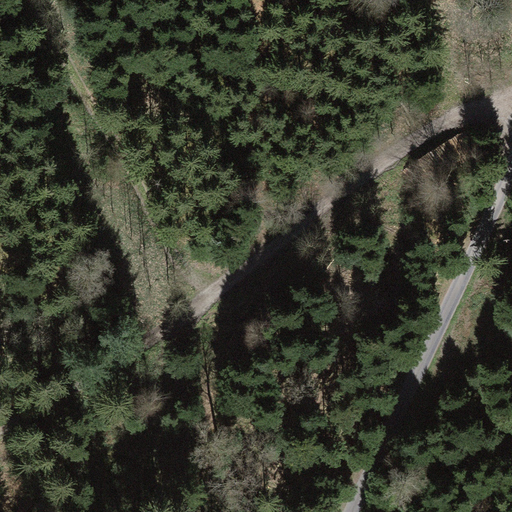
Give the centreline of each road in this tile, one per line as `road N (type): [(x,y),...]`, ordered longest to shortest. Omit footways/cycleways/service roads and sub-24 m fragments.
road 1 (track): [(0,428),(471,106),(511,106)]
road 2 (unclassified): [(511,166),(347,511)]
